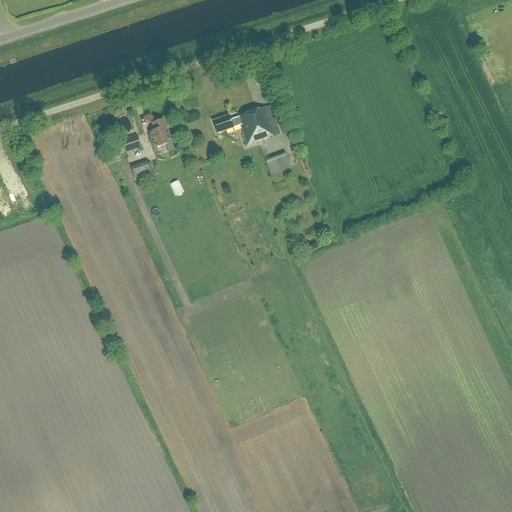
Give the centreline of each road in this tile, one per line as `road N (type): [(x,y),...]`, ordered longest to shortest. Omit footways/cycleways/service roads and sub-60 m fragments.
road 1 (unclassified): [(0,128),(395,0)]
road 2 (tertiary): [(0,39),(122,0)]
